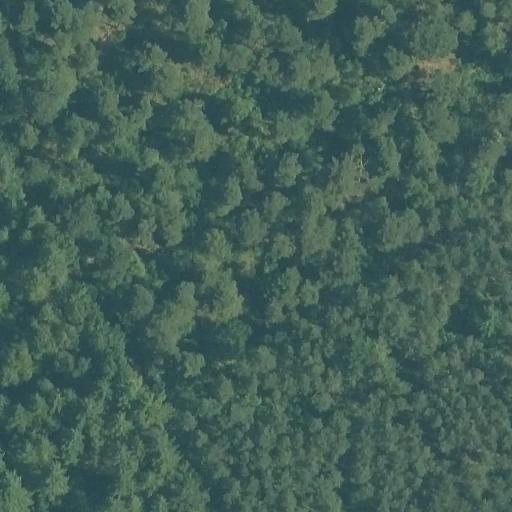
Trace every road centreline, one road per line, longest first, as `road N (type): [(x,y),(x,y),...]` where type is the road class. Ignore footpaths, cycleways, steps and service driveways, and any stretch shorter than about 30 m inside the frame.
road 1 (track): [(214,511),(0,125)]
road 2 (track): [(158,411),(511,207)]
